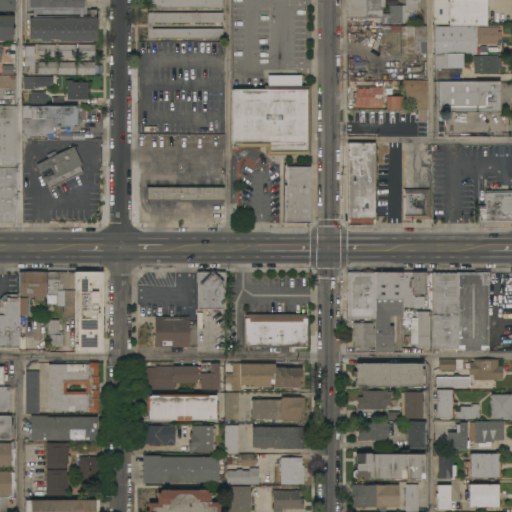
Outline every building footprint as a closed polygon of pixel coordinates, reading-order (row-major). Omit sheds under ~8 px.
[(0,0),(14,0),(14,12),(6,12),(6,14),(2,14),(2,12),(0,12),(0,0)] [(87,0),(87,17),(90,17),(90,10),(96,10),(96,42),(39,42),(35,42),(35,40),(28,40),(28,20),(26,20),(26,4),(28,4),(28,0),(87,0)] [(147,9),(147,0),(222,0),(222,8),(147,9)] [(347,0),(385,0),(385,8),(382,8),(382,18),(347,18),(347,0)] [(389,6),(393,6),(393,5),(400,5),(400,6),(405,6),(405,0),(420,0),(420,11),(413,11),(413,13),(412,13),(412,17),(409,17),(409,23),(404,23),(404,24),(389,24),(389,6)] [(448,19),(447,0),(432,0),(433,26),(439,26),(439,19),(448,19)] [(486,0),(486,26),(449,26),(449,0),(486,0)] [(147,39),(147,13),(222,13),(222,23),(151,23),(151,29),(222,29),(222,39),(147,39)] [(0,41),(0,16),(11,16),(11,17),(13,17),(13,24),(12,24),(12,28),(14,28),(14,35),(12,35),(12,41),(0,41)] [(387,54),(387,51),(382,51),(382,26),(401,26),(401,27),(425,26),(426,54),(387,54)] [(433,55),(433,50),(434,50),(434,27),(476,27),(497,27),(497,32),(501,32),(501,40),(502,40),(502,43),(497,43),(497,44),(476,44),(476,54),(463,54),(434,55),(433,55)] [(55,45),(55,58),(37,58),(38,45),(55,45)] [(75,45),(75,58),(57,58),(58,45),(75,45)] [(94,45),(94,58),(77,58),(77,45),(94,45)] [(34,74),(24,74),(24,46),(34,46),(34,74)] [(463,69),(460,69),(460,75),(449,75),(449,82),(437,82),(437,71),(440,71),(440,69),(434,69),(434,55),(463,54),(463,69)] [(501,70),(498,70),(498,75),(479,75),(479,74),(474,74),(473,57),(478,57),(478,56),(497,56),(498,58),(501,58),(501,70)] [(38,75),(38,62),(55,62),(55,75),(38,75)] [(75,62),(75,75),(74,75),(74,77),(70,77),(70,75),(57,75),(57,62),(75,62)] [(77,75),(77,63),(94,62),(95,75),(77,75)] [(0,76),(16,76),(16,88),(0,88),(0,76)] [(310,156),(265,156),(265,147),(237,148),(237,144),(232,144),(231,90),(263,90),(263,86),(267,86),(267,76),(301,76),(301,86),(310,86),(310,156)] [(52,77),(52,83),(51,83),(51,87),(43,87),(43,88),(34,88),(34,90),(23,90),(23,77),(52,77)] [(66,100),(66,81),(73,81),(73,83),(87,83),(87,88),(89,88),(89,95),(87,95),(87,100),(66,100)] [(406,111),(406,90),(408,90),(408,81),(427,81),(427,111),(426,111),(417,111),(406,111)] [(499,82),(499,113),(437,113),(437,82),(449,82),(499,82)] [(45,92),(45,105),(30,105),(30,92),(45,92)] [(16,223),(0,223),(0,106),(16,106),(16,223)] [(76,106),(76,119),(79,119),(79,127),(60,127),(60,128),(53,128),(53,134),(23,134),(23,120),(22,120),(22,106),(76,106)] [(426,121),(418,121),(417,111),(426,111),(426,121)] [(374,223),(371,223),(368,225),(366,225),(363,224),(347,224),(346,144),(374,144),(374,223)] [(50,189),(46,182),(44,183),(36,165),(48,159),(46,155),(55,151),(56,155),(73,147),(82,165),(80,166),(83,172),(50,189)] [(310,224),(284,224),(284,186),(286,186),(286,167),(310,167),(310,224)] [(193,202),(177,202),(177,201),(146,201),(146,188),(179,188),(179,187),(190,187),(190,188),(224,188),(224,202),(193,202)] [(429,220),(403,220),(403,190),(428,190),(429,220)] [(511,223),(484,223),(484,206),(484,191),(511,191),(511,223)] [(484,223),(475,223),(475,206),(484,206),(484,223)] [(224,310),(206,310),(206,311),(199,311),(199,310),(197,310),(197,283),(196,283),(196,273),(199,273),(202,270),(205,273),(224,273),(224,310)] [(374,319),(347,319),(347,296),(345,296),(345,274),(347,274),(347,272),(348,272),(348,271),(359,271),(359,273),(374,273),(374,319)] [(18,272),(41,272),(41,273),(46,272),(46,274),(46,294),(45,294),(45,297),(43,297),(43,300),(34,300),(34,297),(29,297),(29,316),(19,316),(18,294),(18,272)] [(74,272),(101,272),(102,353),(74,353),(74,320),(74,273),(74,272)] [(402,272),(402,274),(402,308),(402,316),(389,316),(389,326),(393,326),(393,353),(374,353),(374,343),(374,328),(374,319),(374,273),(402,272)] [(411,274),(411,273),(425,272),(425,295),(418,295),(418,297),(423,297),(423,307),(402,308),(402,274),(411,274)] [(74,273),(74,320),(63,320),(63,306),(54,306),(54,304),(47,304),(46,294),(46,274),(74,273)] [(457,349),(431,349),(431,273),(457,273),(457,349)] [(488,273),(488,351),(457,351),(457,349),(457,273),(488,273)] [(19,348),(0,348),(0,297),(3,294),(18,294),(19,316),(19,348)] [(429,348),(417,348),(417,346),(410,346),(410,336),(410,318),(417,318),(417,312),(429,312),(429,348)] [(244,347),(244,318),(245,318),(245,315),(307,315),(307,347),(244,347)] [(154,348),(154,317),(189,317),(189,348),(154,348)] [(47,345),(47,337),(47,320),(59,320),(59,332),(63,332),(63,346),(47,345)] [(374,343),(372,343),(372,348),(369,348),(369,352),(358,352),(358,348),(352,348),(352,342),(351,342),(351,330),(352,330),(352,323),(359,323),(359,321),(363,321),(363,323),(372,323),(372,328),(374,328),(374,343)] [(462,360),(462,370),(459,370),(459,372),(454,371),(438,371),(438,360),(462,360)] [(497,360),(497,366),(502,366),(502,381),(474,380),(474,376),(469,376),(469,363),(473,363),(473,360),(497,360)] [(48,365),(66,365),(66,362),(75,362),(75,365),(88,365),(88,363),(97,363),(97,377),(98,377),(98,400),(97,400),(97,413),(88,413),(88,411),(48,411),(48,365)] [(219,390),(200,390),(200,385),(199,385),(199,383),(175,383),(175,388),(174,388),(174,391),(143,390),(143,368),(155,368),(155,366),(196,366),(196,368),(201,368),(201,363),(210,363),(210,364),(219,364),(219,390)] [(301,386),(298,386),(298,388),(280,388),(280,390),(273,390),(273,386),(269,386),(269,388),(268,388),(268,390),(260,390),(260,388),(243,388),(243,386),(241,386),(241,391),(232,391),(232,384),(225,384),(225,374),(232,374),(232,364),(274,364),(274,367),(284,367),(284,368),(301,368),(301,386)] [(422,364),(422,367),(421,367),(421,370),(424,370),(423,376),(421,376),(420,388),(356,387),(356,385),(354,385),(354,377),(352,377),(352,372),(355,372),(355,364),(422,364)] [(25,371),(39,372),(39,396),(39,402),(38,402),(38,414),(25,414),(25,371)] [(435,388),(435,378),(468,377),(468,388),(435,388)] [(9,412),(0,412),(0,387),(9,387),(9,412)] [(436,390),(453,390),(453,418),(436,418),(436,390)] [(386,391),(386,393),(390,393),(390,406),(386,406),(386,410),(357,410),(357,397),(362,397),(362,391),(386,391)] [(422,418),(401,418),(401,393),(403,393),(403,392),(422,392),(422,418)] [(238,421),(224,421),(224,393),(238,393),(238,421)] [(207,395),(207,396),(215,396),(215,406),(217,406),(217,413),(215,413),(215,417),(218,417),(218,420),(190,420),(190,422),(175,422),(175,421),(147,421),(147,412),(146,412),(146,397),(150,397),(150,395),(207,395)] [(490,395),(510,395),(510,419),(490,419),(490,395)] [(281,400),(281,397),(304,397),(304,415),(302,415),(302,422),(281,422),(281,420),(251,420),(251,400),(281,400)] [(478,418),(471,417),(471,420),(460,419),(460,418),(455,418),(455,412),(460,412),(460,407),(471,407),(471,405),(478,405),(478,418)] [(388,421),(388,413),(398,413),(398,421),(388,421)] [(10,441),(0,441),(0,416),(10,416),(10,441)] [(30,440),(30,416),(46,416),(46,417),(96,417),(96,440),(30,440)] [(389,437),(385,437),(385,441),(357,441),(357,428),(362,428),(362,421),(386,421),(386,425),(389,425),(389,437)] [(424,449),(407,449),(407,446),(405,446),(406,427),(407,427),(407,422),(424,422),(424,449)] [(503,422),(502,440),(493,440),(493,443),(490,443),(490,447),(478,447),(478,444),(474,444),(474,442),(469,442),(469,423),(474,423),(474,422),(503,422)] [(446,450),(446,433),(455,433),(455,425),(459,425),(458,423),(466,423),(466,441),(468,441),(468,449),(466,449),(466,450),(446,450)] [(174,426),(174,446),(165,446),(165,444),(144,444),(144,426),(174,426)] [(188,452),(188,443),(190,443),(190,433),(191,433),(191,426),(213,426),(213,428),(215,428),(215,435),(213,435),(213,444),(215,444),(215,450),(213,450),(213,452),(188,452)] [(238,454),(238,455),(224,454),(224,426),(238,426),(238,454)] [(272,449),(272,448),(266,448),(266,450),(259,450),(259,448),(251,448),(251,427),(303,428),(303,449),(272,449)] [(0,467),(0,443),(8,444),(8,442),(13,442),(13,448),(15,448),(15,458),(13,458),(13,467),(0,467)] [(45,443),(66,443),(66,448),(68,448),(68,464),(66,464),(66,469),(57,469),(57,471),(66,471),(66,475),(68,475),(68,494),(66,494),(66,496),(45,496),(45,443)] [(31,444),(44,444),(44,462),(31,462),(31,444)] [(495,454),(495,453),(499,453),(499,460),(500,460),(500,472),(499,472),(499,480),(495,479),(495,478),(469,478),(469,470),(463,470),(463,462),(469,462),(469,454),(495,454)] [(254,454),(254,457),(256,457),(256,463),(254,464),(254,467),(241,467),(241,461),(238,461),(238,460),(236,460),(236,457),(238,457),(238,455),(238,454),(254,454)] [(423,479),(420,479),(420,483),(407,483),(407,479),(368,480),(355,480),(355,454),(369,454),(369,455),(423,455),(423,479)] [(437,454),(452,454),(452,465),(455,465),(455,477),(453,477),(453,480),(449,480),(449,479),(437,479),(437,454)] [(161,483),(161,484),(142,484),(142,456),(159,456),(159,457),(218,457),(218,483),(161,483)] [(102,482),(78,483),(78,457),(102,457),(102,482)] [(280,458),(301,458),(301,466),(303,466),(303,484),(298,484),(298,485),(280,485),(280,458)] [(226,485),(226,471),(236,471),(236,470),(242,470),(242,471),(249,471),(249,468),(258,468),(258,484),(250,484),(249,485),(226,485)] [(0,472),(9,472),(9,473),(13,473),(13,482),(15,482),(15,486),(14,486),(13,497),(7,497),(7,511),(0,511),(0,472)] [(31,474),(44,474),(44,492),(31,492),(31,474)] [(398,507),(386,508),(386,511),(379,511),(379,507),(352,508),(351,483),(366,483),(366,485),(371,485),(371,483),(379,483),(379,485),(398,485),(398,507)] [(418,511),(405,511),(405,485),(418,485),(418,511)] [(468,509),(468,501),(464,501),(464,493),(468,493),(468,485),(498,485),(498,487),(499,487),(499,492),(497,492),(497,501),(499,501),(499,506),(498,506),(498,509),(468,509)] [(450,510),(436,510),(436,502),(435,502),(435,494),(436,494),(436,486),(450,486),(450,510)] [(223,511),(223,508),(230,508),(230,487),(249,487),(249,492),(250,492),(250,493),(250,503),(253,503),(253,506),(250,506),(250,509),(249,509),(249,511),(223,511)] [(207,490),(207,493),(210,493),(210,500),(215,500),(215,503),(219,503),(219,511),(147,511),(147,503),(156,503),(156,493),(159,493),(159,490),(207,490)] [(299,491),(299,499),(303,499),(303,510),(282,510),(282,511),(272,511),(272,491),(299,491)] [(95,500),(95,501),(96,501),(96,506),(95,506),(95,511),(26,511),(26,502),(29,502),(29,501),(95,500)]
